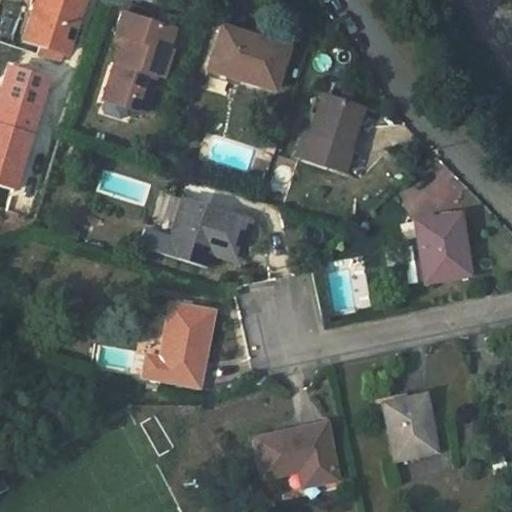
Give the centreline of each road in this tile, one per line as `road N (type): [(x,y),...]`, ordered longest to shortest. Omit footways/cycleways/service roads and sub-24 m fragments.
road 1 (residential): [(345,0),(425,120),(511,207)]
road 2 (residential): [(279,320),(289,349),(511,308)]
